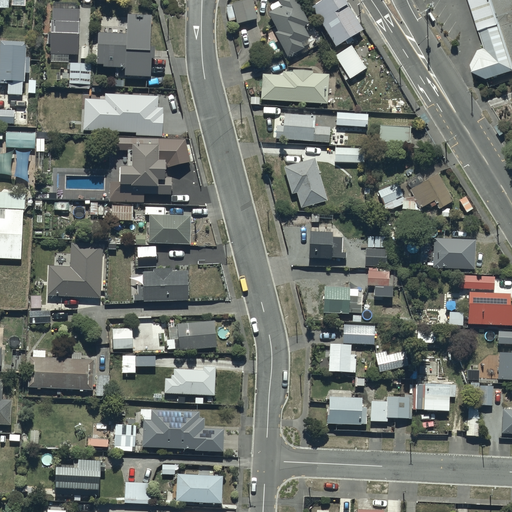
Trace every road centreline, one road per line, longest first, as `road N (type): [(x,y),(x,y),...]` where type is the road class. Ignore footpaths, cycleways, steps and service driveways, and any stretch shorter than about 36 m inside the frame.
road 1 (residential): [(266,460),(272,352),(204,77),(202,0)]
road 2 (residential): [(266,460),(511,472)]
road 3 (tertiary): [(420,54),(511,203)]
